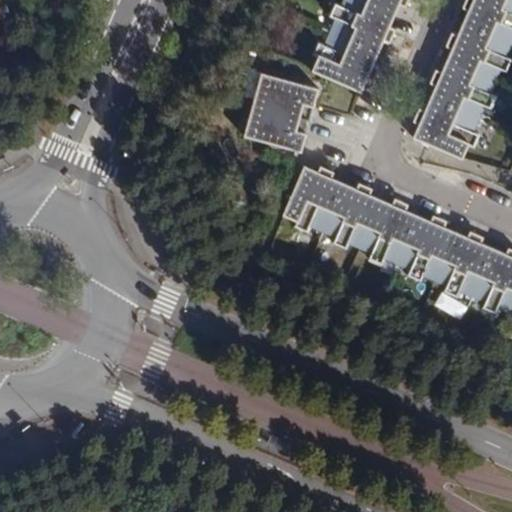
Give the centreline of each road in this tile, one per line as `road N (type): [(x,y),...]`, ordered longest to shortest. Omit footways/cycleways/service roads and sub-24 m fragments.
road 1 (primary): [(511,456),(164,305),(105,267)]
road 2 (primary): [(47,393),(118,409),(341,511)]
road 3 (residential): [(450,0),(386,159),(393,170),(511,221)]
road 4 (tertiary): [(89,238),(97,170),(150,0)]
road 5 (tertiary): [(136,0),(60,154),(9,201)]
road 6 (primary): [(47,393),(89,363),(102,340),(109,317),(105,267)]
